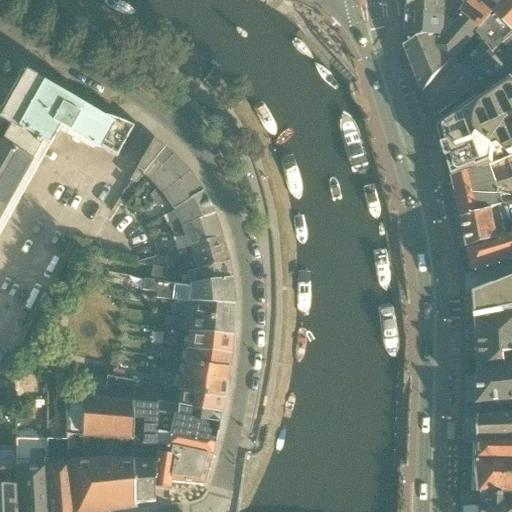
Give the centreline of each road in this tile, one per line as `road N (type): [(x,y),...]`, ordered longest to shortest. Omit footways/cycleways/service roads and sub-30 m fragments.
road 1 (residential): [(213,511),(249,328),(245,259),(226,196),(205,160),(137,97),(15,32)]
road 2 (secondary): [(350,0),(414,212),(425,295)]
road 3 (secondary): [(425,295),(422,511)]
